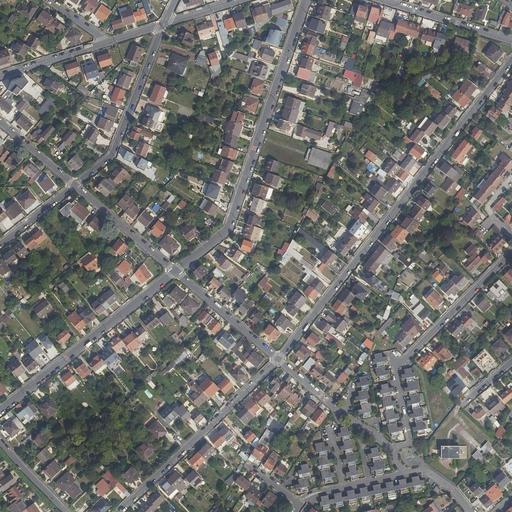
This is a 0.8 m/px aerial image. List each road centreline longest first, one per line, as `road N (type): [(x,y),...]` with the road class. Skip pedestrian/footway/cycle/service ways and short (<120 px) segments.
road 1 (residential): [(278,359),(511,60)]
road 2 (residential): [(175,271),(227,230),(306,0)]
road 3 (residential): [(511,252),(395,368),(411,443),(394,449)]
road 4 (residential): [(0,411),(175,271)]
road 5 (residential): [(118,511),(278,359)]
road 6 (residential): [(74,185),(113,153),(163,24)]
road 7 (residential): [(278,359),(394,449)]
road 8 (residential): [(175,271),(278,359)]
road 9 (residential): [(511,39),(383,0)]
road 10 (residential): [(74,185),(175,271)]
